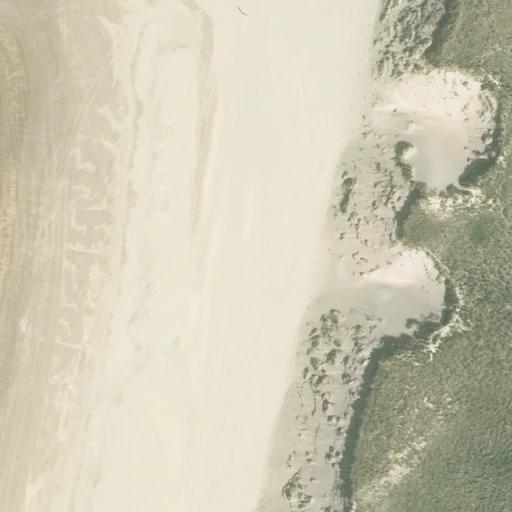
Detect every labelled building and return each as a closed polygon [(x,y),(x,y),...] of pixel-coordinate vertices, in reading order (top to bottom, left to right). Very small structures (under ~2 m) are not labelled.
[(288,0),(286,9),(285,15),(323,22),(327,7),(294,0),(288,0)] [(285,27),(283,34),(321,40),(325,26),(287,18),(285,27)] [(279,48),(278,54),(315,61),(319,46),(281,38),(279,48)] [(278,67),(276,73),(314,80),(318,65),(280,57),(278,67)] [(268,90),(267,97),(305,104),(309,89),(271,81),(268,90)] [(262,109),(261,115),(299,122),(302,107),(265,99),(262,109)] [(262,129),(261,135),(299,142),(302,127),(264,119),(262,129)] [(259,149),(258,155),(296,162),(300,147),(262,139),(259,149)] [(254,169),(253,175),(291,182),(295,167),(257,159),(254,169)] [(247,189),(246,196),(284,202),(288,188),(250,180),(247,189)] [(242,208),(241,215),(279,222),(282,207),(245,199),(242,208)] [(238,226),(237,232),(275,239),(278,224),(241,216),(238,226)] [(234,243),(233,249),(271,256),(274,241),(237,233),(234,243)] [(231,264),(229,270),(267,277),(271,262),(233,254),(231,264)] [(227,285),(226,291),(264,298),(267,283),(230,275),(227,285)] [(221,305),(220,311),(257,318),(261,303),(223,295),(221,305)] [(218,328),(217,334),(255,341),(259,326),(221,318),(218,328)] [(214,348),(213,354),(251,361),(254,346),(217,338),(214,348)] [(210,365),(208,372),(246,379),(250,364),(212,356),(210,365)] [(206,385),(205,391),(243,398),(246,383),(209,375),(206,385)] [(203,401),(201,408),(239,414),(243,400),(205,392),(203,401)] [(197,420),(196,427),(234,434),(238,419),(200,411),(197,420)] [(195,439),(193,445),(231,452),(235,437),(197,429),(195,439)] [(191,461),(190,467),(228,474),(231,459),(193,451),(191,461)] [(186,479),(185,486),(223,492),(227,478),(189,470),(186,479)] [(182,501),(181,507),(208,511),(218,511),(222,499),(184,491),(182,501)]
